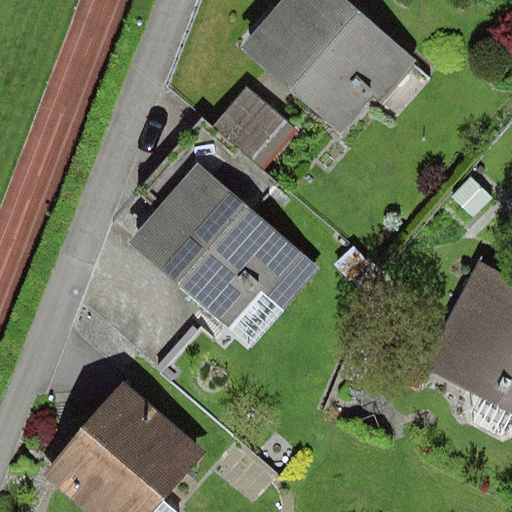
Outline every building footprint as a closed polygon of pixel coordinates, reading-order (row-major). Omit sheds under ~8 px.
[(347,0),(282,0),(241,47),(341,135),(374,97),(382,105),(420,62),(347,0)] [(247,88),(213,126),(265,171),(298,132),(247,88)] [(322,269),(199,161),(126,242),(246,348),(281,308),(284,311),(322,269)] [(471,180),(453,198),(475,218),(492,200),(471,180)] [(511,282),(479,265),(425,368),(511,413),(511,282)] [(157,511),(209,452),(126,381),(44,476),(85,511),(157,511)]
